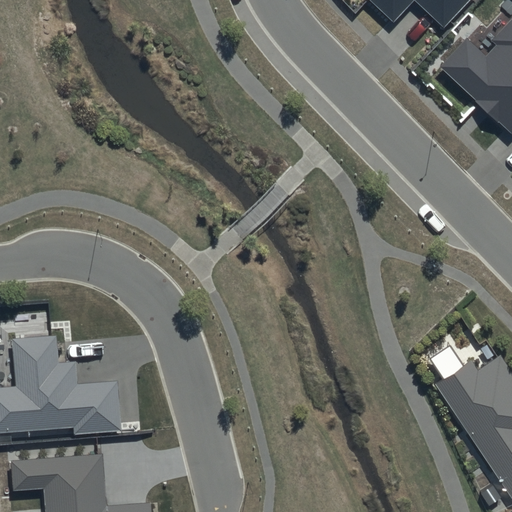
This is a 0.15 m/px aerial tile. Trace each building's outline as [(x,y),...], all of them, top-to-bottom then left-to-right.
[(371,0),(390,18),(407,0),(419,0),(442,21),(461,0),(371,0)] [(511,12),(490,36),(497,42),(484,55),(464,35),(438,62),(511,130),(511,12)] [(13,382),(0,382),(0,427),(75,421),(75,429),(120,425),(115,374),(76,377),(74,355),(58,356),(56,330),(9,334),(13,382)] [(511,371),(499,352),(476,368),(469,356),(433,380),(511,497),(511,371)] [(101,449),(10,457),(12,487),(43,484),(45,511),(41,511),(149,511),(148,497),(106,501),(101,449)]
